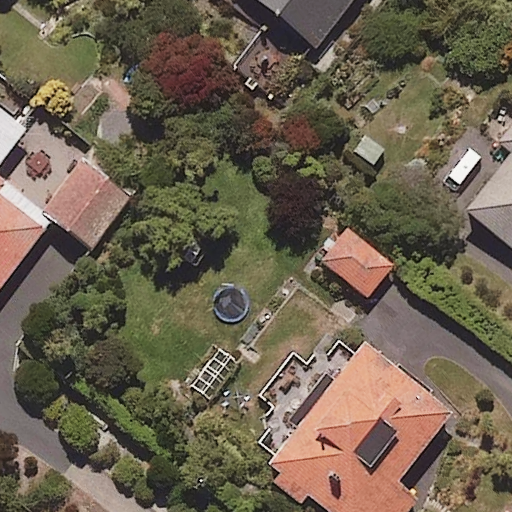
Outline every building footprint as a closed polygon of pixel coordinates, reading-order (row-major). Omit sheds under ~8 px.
[(241,0),(312,56),(356,0),(241,0)] [(0,165),(24,134),(0,116),(0,289),(51,222),(0,183),(0,165)] [(511,118),(497,140),(511,151),(511,153),(466,216),(511,250),(511,118)] [(130,192),(81,158),(43,213),(92,247),(130,192)] [(346,228),(320,261),(369,300),(395,267),(346,228)] [(452,411),(362,345),(266,475),(315,511),(408,511),(418,499),(398,485),(452,411)]
